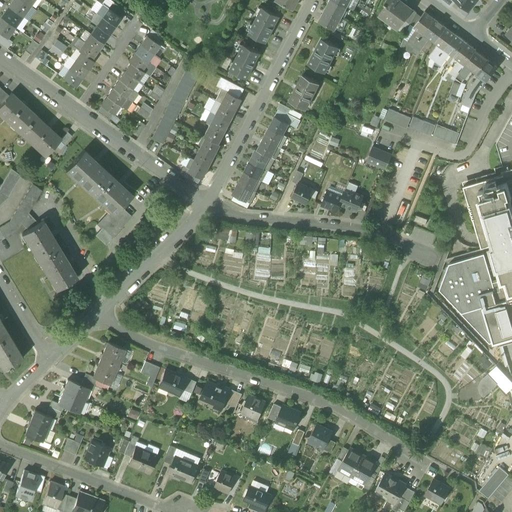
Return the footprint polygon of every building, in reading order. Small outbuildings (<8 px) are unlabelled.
[(21,0),(12,0),(8,6),(22,16),(29,6),(21,0)] [(293,9),(297,0),(276,0),(293,9)] [(333,0),(330,0),(325,10),(340,17),(345,6),(333,0)] [(389,19),(400,27),(405,20),(413,10),(413,9),(400,0),(386,0),(384,3),(386,5),(379,15),(387,22),(389,19)] [(469,10),(476,0),(456,0),(457,0),(469,10)] [(108,8),(121,18),(126,11),(113,2),(108,8)] [(96,12),(102,17),(108,8),(102,4),(96,12)] [(8,6),(1,17),(14,27),(22,16),(8,6)] [(249,33),(266,41),(279,16),(263,7),(249,33)] [(121,18),(108,8),(102,17),(115,26),(121,18)] [(334,28),(340,17),(325,10),(320,21),(334,28)] [(405,20),(410,24),(417,13),(413,10),(405,20)] [(90,21),(96,25),(102,17),(96,12),(90,21)] [(409,42),(414,46),(434,19),(425,12),(422,17),(414,27),(418,30),(409,42)] [(422,17),(417,13),(410,24),(414,27),(422,17)] [(7,38),(14,27),(1,17),(0,17),(0,33),(7,38)] [(39,27),(45,31),(52,21),(46,17),(39,27)] [(115,26),(102,17),(96,25),(109,34),(115,26)] [(398,30),(400,27),(389,19),(387,22),(398,30)] [(428,38),(433,41),(444,26),(434,19),(414,46),(420,50),(428,38)] [(103,43),(109,34),(96,25),(90,33),(103,43)] [(446,27),(444,26),(433,41),(435,42),(446,27)] [(431,58),(435,61),(455,34),(446,27),(435,42),(439,46),(430,58),(431,58)] [(147,36),(157,43),(162,36),(151,29),(147,36)] [(38,41),(43,34),(37,30),(32,38),(38,41)] [(0,33),(0,44),(7,49),(12,41),(7,38),(0,33)] [(97,51),(103,43),(90,33),(84,42),(97,51)] [(450,54),(453,56),(464,41),(455,34),(435,61),(440,65),(450,54)] [(147,36),(140,44),(153,53),(160,45),(157,43),(147,36)] [(71,45),(78,50),(84,42),(77,37),(71,45)] [(308,62),(326,72),(339,46),(322,37),(308,62)] [(56,39),(53,45),(63,52),(67,47),(56,39)] [(26,51),(32,55),(39,44),(34,40),(26,51)] [(453,56),(455,58),(466,42),(464,41),(453,56)] [(97,51),(84,42),(78,50),(81,52),(91,59),(97,51)] [(459,61),(451,73),(455,77),(476,49),(466,42),(455,58),(459,61)] [(230,69),(247,78),(260,52),(244,43),(230,69)] [(140,44),(134,53),(148,62),(154,66),(160,58),(153,53),(140,44)] [(59,58),(63,52),(53,45),(49,50),(59,58)] [(35,57),(42,62),(48,54),(41,49),(35,57)] [(470,69),(474,72),(485,56),(476,49),(455,77),(460,82),(470,69)] [(94,61),(91,59),(81,52),(74,60),(88,70),(94,61)] [(128,61),(131,63),(141,70),(148,62),(134,53),(128,61)] [(63,65),(69,69),(74,60),(69,56),(63,65)] [(474,72),(475,73),(487,58),(485,56),(474,72)] [(496,64),(487,58),(475,73),(480,77),(471,88),(463,104),(470,107),(476,92),(496,64)] [(82,78),(88,70),(74,60),(69,69),(82,78)] [(440,65),(435,61),(432,68),(431,70),(436,71),(440,65)] [(154,66),(148,62),(141,70),(144,72),(149,76),(155,67),(154,66)] [(131,63),(125,71),(138,80),(144,72),(141,70),(131,63)] [(198,76),(201,70),(188,64),(185,69),(198,76)] [(75,87),(82,78),(69,69),(62,77),(75,87)] [(195,82),(198,76),(185,69),(182,75),(195,82)] [(125,71),(119,80),(137,93),(140,88),(143,84),(138,80),(125,71)] [(453,83),(455,77),(451,73),(446,79),(453,83)] [(289,100),(306,109),(319,83),(302,74),(289,100)] [(192,87),(195,82),(182,75),(179,81),(192,87)] [(228,91),(239,97),(244,88),(221,76),(216,85),(221,88),(228,91)] [(455,95),(460,82),(455,77),(453,83),(449,93),(455,95)] [(119,80),(113,88),(126,97),(133,102),(138,94),(137,93),(119,80)] [(152,86),(163,93),(166,87),(156,80),(152,86)] [(189,93),(192,87),(179,81),(176,86),(189,93)] [(140,88),(148,94),(150,90),(151,89),(143,84),(140,88)] [(186,98),(189,93),(176,86),(173,92),(186,98)] [(9,95),(0,87),(0,103),(1,104),(9,95)] [(107,96),(120,105),(126,97),(113,88),(107,96)] [(215,99),(222,103),(228,91),(221,88),(215,99)] [(147,94),(156,101),(160,96),(150,90),(148,94),(147,94)] [(239,97),(228,91),(222,103),(236,110),(242,98),(239,97)] [(0,104),(0,114),(20,132),(36,115),(11,92),(9,95),(1,104),(0,104)] [(183,104),(186,98),(173,92),(170,97),(183,104)] [(101,105),(113,113),(114,114),(120,105),(107,96),(101,105)] [(210,109),(214,99),(208,96),(203,107),(210,109)] [(133,102),(126,97),(120,105),(127,110),(133,102)] [(180,110),(183,104),(170,97),(167,103),(180,110)] [(210,110),(216,114),(222,103),(215,99),(210,110)] [(143,102),(140,107),(151,115),(154,110),(143,102)] [(278,108),(288,113),(291,108),(280,102),(277,108),(278,109),(278,108)] [(178,115),(180,110),(167,103),(165,109),(178,115)] [(222,103),(216,114),(230,121),(236,110),(222,103)] [(109,119),(113,113),(101,105),(97,111),(109,119)] [(148,120),(151,115),(140,107),(136,112),(148,120)] [(204,108),(200,119),(205,120),(209,110),(204,108)] [(278,109),(275,115),(289,123),(296,128),(300,120),(288,113),(278,108),(278,109)] [(175,121),(178,115),(165,109),(162,114),(175,121)] [(384,119),(396,124),(400,114),(389,109),(384,119)] [(172,127),(175,121),(162,114),(159,120),(172,127)] [(216,114),(210,125),(224,132),(230,121),(216,114)] [(411,118),(400,114),(396,124),(406,129),(411,118)] [(60,138),(36,115),(20,132),(45,156),(59,140),(61,138),(60,138)] [(263,138),(276,145),(277,142),(279,142),(281,137),(283,134),(289,123),(275,115),(269,127),(263,138)] [(408,127),(420,132),(424,122),(412,117),(408,127)] [(139,133),(145,124),(138,120),(133,130),(139,133)] [(169,132),(172,127),(159,120),(156,126),(169,132)] [(435,126),(424,122),(420,132),(431,137),(432,135),(435,126)] [(204,136),(206,137),(218,143),(224,132),(210,125),(204,136)] [(436,125),(435,126),(432,135),(444,140),(448,129),(436,125)] [(166,138),(169,132),(156,126),(153,131),(166,138)] [(460,134),(448,129),(444,140),(456,144),(460,134)] [(59,140),(64,144),(72,136),(67,131),(60,138),(61,138),(59,140)] [(163,143),(166,138),(153,131),(150,137),(163,143)] [(206,137),(200,148),(214,156),(220,144),(218,143),(206,137)] [(285,139),(281,137),(279,142),(277,142),(276,145),(277,146),(280,147),(285,139)] [(276,148),(277,146),(276,145),(263,138),(257,149),(270,156),(274,158),(279,149),(276,148)] [(501,156),(509,153),(503,139),(495,142),(501,156)] [(366,160),(386,168),(391,154),(372,147),(366,160)] [(194,159),(208,167),(214,156),(200,148),(194,159)] [(250,160),(262,166),(264,163),(266,164),(270,156),(257,149),(255,148),(250,160)] [(65,169),(90,192),(108,172),(84,149),(65,169)] [(274,158),(270,156),(266,164),(264,163),(262,166),(264,167),(268,170),(274,158)] [(186,166),(190,168),(194,159),(191,157),(186,166)] [(203,178),(208,167),(194,159),(190,168),(189,170),(188,171),(201,177),(203,178)] [(244,171),(256,177),(258,174),(260,175),(264,167),(262,166),(250,160),(244,171)] [(268,170),(264,167),(260,175),(258,174),(256,177),(258,178),(260,179),(263,181),(268,170)] [(188,171),(189,170),(184,168),(181,173),(187,177),(199,183),(201,177),(188,171)] [(511,168),(501,171),(502,175),(463,186),(478,236),(511,225),(511,168)] [(11,169),(0,186),(0,191),(8,197),(21,176),(11,169)] [(238,182),(250,188),(252,185),(254,186),(258,178),(256,177),(244,171),(238,182)] [(292,181),(297,184),(298,182),(299,183),(304,174),(297,171),(292,181)] [(132,194),(108,172),(90,192),(109,210),(114,214),(121,206),(132,194)] [(260,179),(258,178),(254,186),(252,185),(250,188),(252,190),(254,191),(260,179)] [(247,200),(252,190),(250,188),(238,182),(232,194),(234,194),(247,201),(247,200)] [(291,196),(307,204),(311,196),(308,195),(311,190),(312,190),(312,189),(299,183),(298,182),(297,184),(291,196)] [(32,184),(25,195),(35,202),(37,199),(42,191),(32,184)] [(337,211),(340,204),(343,196),(342,195),(328,189),(321,205),(337,211)] [(344,190),(342,195),(343,196),(340,204),(357,211),(358,208),(362,208),(363,203),(361,200),(363,195),(354,191),(353,194),(352,195),(345,192),(345,191),(344,190)] [(0,203),(8,197),(0,191),(0,203)] [(231,200),(247,208),(250,202),(247,200),(247,201),(234,194),(231,200)] [(25,195),(19,206),(29,212),(35,202),(25,195)] [(19,206),(12,217),(22,223),(28,213),(29,212),(19,206)] [(101,228),(111,238),(131,216),(121,206),(114,214),(109,210),(96,224),(101,228)] [(38,223),(28,213),(22,223),(27,230),(38,223)] [(427,219),(416,215),(414,221),(425,225),(427,219)] [(9,222),(0,227),(0,240),(18,230),(22,223),(12,217),(9,222)] [(38,259),(39,261),(60,248),(43,220),(38,223),(27,230),(22,233),(22,234),(24,233),(27,239),(25,241),(25,242),(28,240),(31,246),(35,254),(36,254),(39,259),(38,259)] [(481,246),(511,236),(511,225),(478,236),(481,246)] [(95,234),(106,244),(111,238),(101,228),(95,234)] [(217,231),(218,238),(228,237),(227,229),(217,231)] [(303,244),(311,244),(311,236),(302,236),(303,244)] [(511,236),(481,246),(481,248),(494,244),(504,278),(497,280),(497,281),(500,290),(494,291),(493,289),(478,294),(479,295),(483,306),(511,297),(511,236)] [(77,276),(60,248),(39,261),(56,289),(77,276)] [(486,264),(484,254),(449,264),(439,289),(461,312),(462,313),(482,307),(482,306),(483,306),(479,295),(478,294),(493,289),(495,289),(492,282),(487,264),(486,264)] [(422,273),(417,286),(426,289),(431,276),(422,273)] [(482,307),(493,343),(511,337),(511,297),(483,306),(482,306),(482,307)] [(462,313),(461,312),(459,313),(489,344),(493,343),(482,307),(462,313)] [(23,357),(0,319),(0,363),(3,369),(9,366),(10,367),(12,365),(11,364),(23,357)] [(108,341),(103,353),(120,360),(125,348),(108,341)] [(125,348),(120,360),(126,363),(127,363),(132,351),(125,348)] [(115,372),(120,360),(103,353),(98,364),(115,372)] [(120,360),(115,372),(121,374),(126,363),(120,360)] [(140,372),(146,374),(151,363),(145,361),(142,369),(140,372)] [(160,367),(151,363),(146,374),(150,376),(146,385),(148,385),(151,387),(152,387),(160,367)] [(110,384),(115,372),(98,364),(93,376),(92,377),(96,378),(110,384)] [(298,369),(308,372),(310,366),(300,364),(298,369)] [(511,381),(496,366),(488,374),(506,393),(511,387),(511,381)] [(166,368),(165,369),(187,378),(188,377),(166,368)] [(173,393),(180,396),(183,389),(187,378),(165,369),(159,385),(174,391),(173,393)] [(311,371),(309,379),(319,382),(321,373),(311,371)] [(115,372),(110,384),(117,387),(122,375),(121,374),(115,372)] [(85,373),(83,379),(94,384),(96,378),(92,377),(93,376),(85,373)] [(487,374),(483,378),(492,388),(497,384),(487,374)] [(183,389),(192,393),(197,382),(187,378),(183,389)] [(483,397),(492,388),(483,378),(480,381),(478,387),(480,393),(483,397)] [(68,379),(63,391),(83,399),(87,388),(88,387),(80,384),(68,379)] [(95,384),(94,384),(83,379),(80,384),(88,387),(87,388),(93,390),(95,384)] [(214,407),(221,410),(224,402),(229,391),(218,386),(218,385),(208,381),(201,397),(215,403),(214,407)] [(158,387),(173,393),(174,391),(159,385),(158,387)] [(179,398),(188,402),(192,393),(183,389),(180,396),(179,398)] [(224,402),(230,404),(235,392),(229,390),(229,391),(224,402)] [(77,412),(83,399),(63,391),(58,403),(57,404),(64,406),(77,412)] [(241,395),(235,392),(230,404),(236,407),(241,395)] [(266,401),(255,396),(254,398),(248,395),(241,412),(247,415),(248,415),(249,413),(259,417),(260,415),(266,401)] [(90,402),(83,399),(77,412),(85,415),(90,402)] [(52,401),(49,406),(61,411),(64,406),(57,404),(58,403),(52,401)] [(268,417),(275,420),(281,407),(274,403),(268,417)] [(275,421),(276,421),(274,426),(283,431),(286,425),(294,429),(301,413),(298,412),(297,412),(291,410),(291,409),(282,405),(281,407),(275,420),(275,421)] [(59,416),(61,411),(49,406),(47,411),(59,416)] [(129,408),(127,414),(135,418),(138,413),(129,408)] [(35,410),(30,422),(47,429),(52,417),(35,410)] [(248,415),(247,415),(246,417),(257,422),(260,415),(259,417),(249,413),(248,415)] [(43,441),(47,429),(30,422),(25,434),(43,441)] [(500,434),(505,425),(501,422),(496,431),(500,434)] [(316,444),(324,448),(329,438),(332,432),(324,428),(325,427),(316,423),(309,437),(317,441),(316,444)] [(487,432),(481,428),(477,435),(483,439),(487,432)] [(55,432),(47,429),(43,441),(50,444),(55,432)] [(292,443),(298,445),(304,431),(298,429),(292,443)] [(77,433),(74,440),(81,443),(83,436),(77,433)] [(131,435),(129,441),(136,443),(138,437),(131,435)] [(63,449),(69,451),(74,440),(68,438),(63,449)] [(124,454),(129,441),(123,438),(118,451),(124,454)] [(324,449),(331,452),(336,442),(329,438),(324,448),(324,449)] [(81,443),(74,440),(69,451),(76,454),(81,443)] [(84,458),(102,466),(107,455),(110,447),(92,440),(84,458)] [(124,454),(131,456),(135,447),(136,443),(129,441),(124,454)] [(257,450),(268,455),(272,446),(261,441),(257,450)] [(298,445),(292,443),(288,452),(295,454),(298,445)] [(145,451),(157,455),(159,448),(148,444),(145,451)] [(482,456),(487,447),(481,444),(477,453),(482,456)] [(163,461),(170,464),(177,448),(170,445),(163,461)] [(130,465),(150,473),(157,455),(145,451),(135,447),(131,456),(133,457),(130,465)] [(337,458),(342,461),(349,450),(343,447),(337,458)] [(377,462),(364,454),(350,447),(349,450),(342,461),(339,468),(340,467),(352,475),(365,482),(364,483),(365,483),(369,476),(376,464),(377,462)] [(177,448),(170,464),(173,465),(176,457),(198,465),(201,457),(177,448)] [(112,457),(107,455),(102,466),(107,467),(108,466),(112,457)] [(177,476),(191,481),(198,465),(176,457),(173,465),(169,474),(176,476),(177,476)] [(342,461),(337,458),(329,473),(334,476),(339,468),(342,461)] [(369,476),(375,479),(381,467),(376,464),(369,476)] [(339,468),(352,475),(340,467),(339,468)] [(488,498),(508,474),(499,467),(479,491),(488,498)] [(198,480),(205,483),(210,471),(203,468),(198,480)] [(352,475),(339,468),(334,476),(348,484),(349,482),(352,475)] [(29,471),(24,470),(15,495),(29,500),(33,489),(38,474),(29,471)] [(214,487),(229,493),(237,477),(222,470),(214,487)] [(295,473),(288,470),(284,478),(291,481),(295,473)] [(388,498),(395,502),(396,502),(399,496),(405,485),(406,483),(385,473),(376,490),(389,497),(388,498)] [(44,476),(38,474),(33,489),(40,492),(44,476)] [(364,483),(352,475),(349,482),(362,489),(363,486),(365,483),(364,483)] [(352,475),(364,483),(365,482),(352,475)] [(375,479),(369,476),(365,483),(363,486),(369,489),(375,479)] [(489,499),(498,506),(511,488),(511,479),(508,476),(489,499)] [(3,489),(9,491),(11,480),(5,479),(3,489)] [(252,479),(250,486),(266,493),(269,486),(252,479)] [(425,494),(441,504),(450,489),(434,479),(425,494)] [(44,504),(56,509),(56,508),(60,499),(59,499),(61,495),(59,494),(62,485),(50,480),(47,488),(49,489),(46,498),(44,504)] [(404,498),(410,501),(415,491),(405,485),(399,496),(404,498)] [(254,504),(265,509),(271,495),(266,493),(250,486),(244,500),(254,504)] [(389,497),(376,490),(375,492),(388,498),(389,497)] [(98,511),(103,500),(80,491),(77,499),(73,510),(74,510),(79,511),(98,511)] [(56,508),(64,511),(67,497),(61,495),(59,499),(60,499),(56,508)] [(67,495),(67,497),(64,511),(63,511),(73,511),(74,510),(73,510),(77,499),(67,495)] [(404,498),(399,496),(396,502),(395,502),(392,507),(398,510),(399,508),(404,498)] [(399,508),(405,511),(410,501),(404,498),(399,508)] [(331,511),(336,504),(331,501),(324,511),(331,511)] [(472,511),(482,511),(484,510),(482,504),(478,502),(472,511)]
